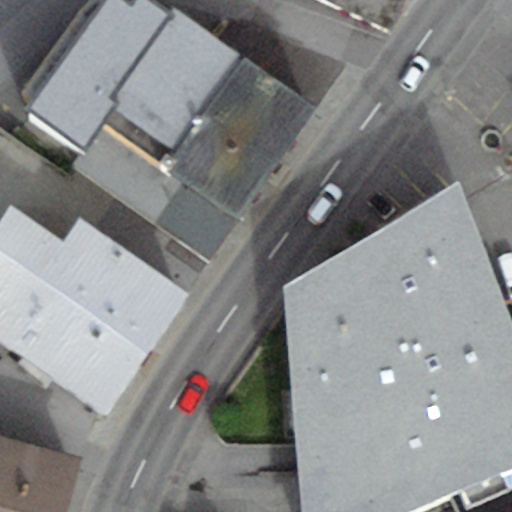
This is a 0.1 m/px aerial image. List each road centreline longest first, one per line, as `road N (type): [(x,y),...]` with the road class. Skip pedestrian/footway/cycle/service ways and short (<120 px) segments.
road 1 (primary): [(397,78),(201,354),(120,511)]
road 2 (residential): [(397,78),(232,0)]
